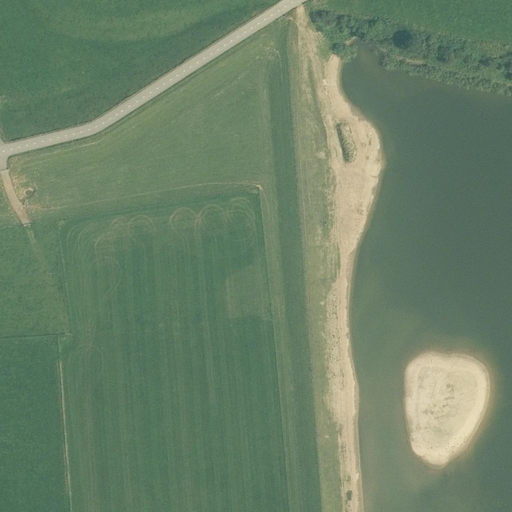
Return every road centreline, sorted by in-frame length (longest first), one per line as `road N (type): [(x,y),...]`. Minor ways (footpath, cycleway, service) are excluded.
road 1 (track): [(325,511),(289,68),(297,0)]
road 2 (unclassified): [(0,153),(100,125),(293,0)]
